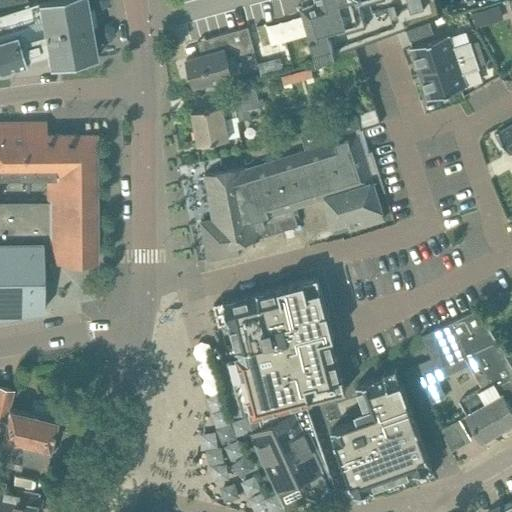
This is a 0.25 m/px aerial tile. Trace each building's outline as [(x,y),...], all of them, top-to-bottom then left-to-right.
[(0,70),(25,62),(24,59),(46,52),(49,67),(97,57),(87,0),(43,0),(37,1),(0,13),(0,70)] [(311,0),(302,3),(316,59),(354,45),(411,25),(444,14),(439,0),(311,0)] [(505,19),(500,5),(472,14),(476,28),(505,19)] [(431,22),(407,30),(411,42),(435,34),(431,22)] [(248,27),(210,37),(213,51),(187,58),(194,86),(233,75),(228,58),(255,50),(248,27)] [(412,47),(410,47),(411,48),(420,73),(476,54),(472,43),(471,41),(454,46),(450,35),(450,34),(412,47)] [(355,48),(331,57),(335,69),(360,61),(355,48)] [(476,54),(420,73),(428,98),(428,99),(468,86),(467,85),(463,74),(480,68),(479,66),(476,54)] [(251,119),(249,110),(258,108),(257,106),(264,104),(263,98),(256,99),(254,89),(231,92),(232,103),(193,110),(200,144),(241,136),(238,122),(251,119)] [(324,196),(373,181),(377,179),(380,178),(363,124),(360,114),(353,116),(300,132),(306,150),(245,169),(245,166),(206,174),(214,218),(201,221),(209,260),(241,253),(238,242),(259,238),(259,237),(298,225),(293,207),(325,197),(324,196)] [(0,122),(0,318),(43,311),(43,261),(95,260),(94,134),(46,135),(46,122),(0,122)] [(498,132),(494,134),(502,147),(506,145),(510,153),(511,153),(511,152),(511,151),(511,123),(499,131),(498,131),(498,132)] [(502,159),(482,167),(485,175),(505,166),(502,159)] [(385,218),(373,181),(324,196),(325,197),(333,225),(347,221),(349,228),(385,218)] [(511,217),(498,222),(511,256),(511,217)] [(511,280),(508,271),(485,281),(491,292),(511,282),(511,280)] [(225,300),(224,300),(224,301),(229,322),(230,323),(237,348),(236,348),(237,350),(239,349),(241,355),(239,356),(239,358),(253,412),(254,414),(255,413),(306,401),(312,399),(346,391),(343,379),(343,378),(342,378),(332,335),(335,335),(334,331),(329,332),(324,315),(329,314),(328,310),(327,310),(318,276),(298,281),(298,282),(259,292),(258,292),(257,292),(225,301),(225,300)] [(474,278),(448,291),(459,312),(484,300),(474,278)] [(435,329),(443,366),(464,356),(482,388),(460,401),(482,439),(511,421),(511,408),(506,399),(511,395),(511,365),(478,308),(454,320),(435,329)] [(431,357),(403,369),(432,433),(440,430),(430,407),(421,387),(417,378),(443,366),(435,329),(421,336),(426,347),(431,357)] [(443,366),(417,378),(421,387),(446,376),(448,375),(443,366)] [(349,422),(332,428),(333,432),(339,449),(348,472),(347,472),(353,490),(354,489),(355,493),(373,487),(372,486),(383,482),(403,475),(414,471),(414,472),(432,466),(431,462),(425,445),(424,445),(421,436),(422,436),(416,418),(415,418),(408,397),(402,380),(390,384),(387,374),(386,374),(375,378),(375,377),(357,383),(366,408),(357,411),(359,419),(349,422)] [(0,463),(15,468),(15,466),(14,466),(16,457),(44,464),(47,449),(48,449),(56,419),(51,418),(55,404),(33,399),(30,412),(9,407),(13,391),(0,387),(0,463)] [(262,427),(253,432),(287,509),(311,498),(319,501),(333,495),(332,489),(336,487),(306,401),(255,413),(262,427)] [(445,425),(454,453),(474,447),(466,419),(445,425)] [(0,511),(33,511),(35,505),(36,505),(38,493),(16,488),(15,493),(12,492),(3,490),(0,489),(0,479),(2,471),(0,470),(0,511)] [(511,511),(511,501),(489,511),(511,511)]
